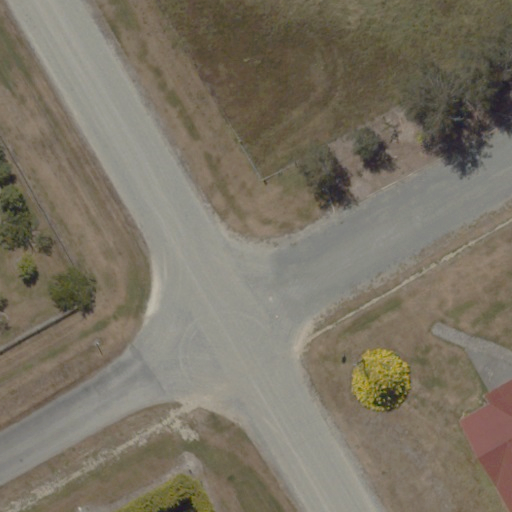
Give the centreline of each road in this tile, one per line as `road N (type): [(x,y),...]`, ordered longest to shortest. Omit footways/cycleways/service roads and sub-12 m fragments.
road 1 (residential): [(235,324),(47,0)]
road 2 (residential): [(235,324),(0,458)]
road 3 (residential): [(342,511),(235,324)]
